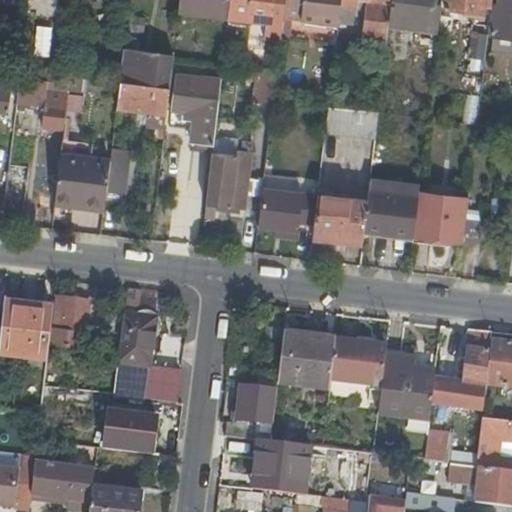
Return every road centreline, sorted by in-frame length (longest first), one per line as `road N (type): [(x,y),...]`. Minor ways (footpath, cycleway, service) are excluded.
road 1 (residential): [(208,269),(511,309)]
road 2 (residential): [(182,511),(208,269)]
road 3 (residential): [(0,246),(208,269)]
